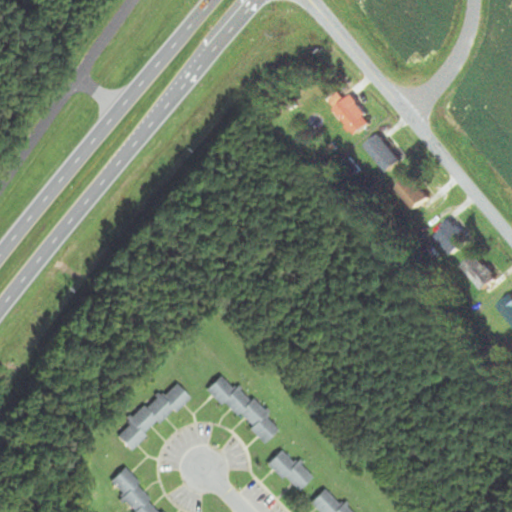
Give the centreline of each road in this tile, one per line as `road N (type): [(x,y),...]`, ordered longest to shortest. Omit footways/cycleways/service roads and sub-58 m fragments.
road 1 (trunk): [(0,320),(257,0)]
road 2 (trunk): [(211,0),(0,256)]
road 3 (residential): [(511,241),(308,0)]
road 4 (residential): [(470,0),(456,51),(405,116)]
road 5 (residential): [(0,184),(72,84)]
